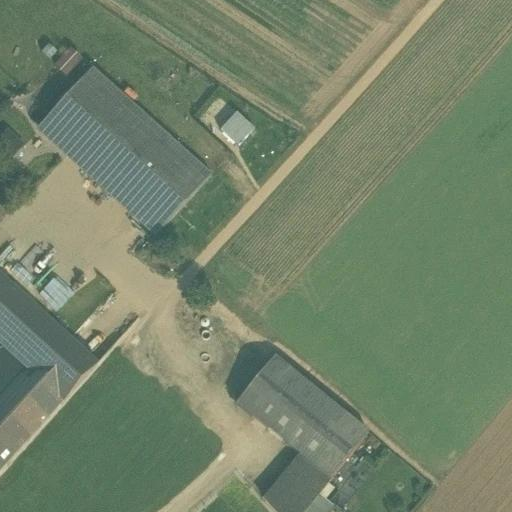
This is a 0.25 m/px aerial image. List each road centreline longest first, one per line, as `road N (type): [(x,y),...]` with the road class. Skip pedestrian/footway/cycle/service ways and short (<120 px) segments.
road 1 (track): [(115,361),(435,0)]
road 2 (track): [(170,298),(0,217)]
